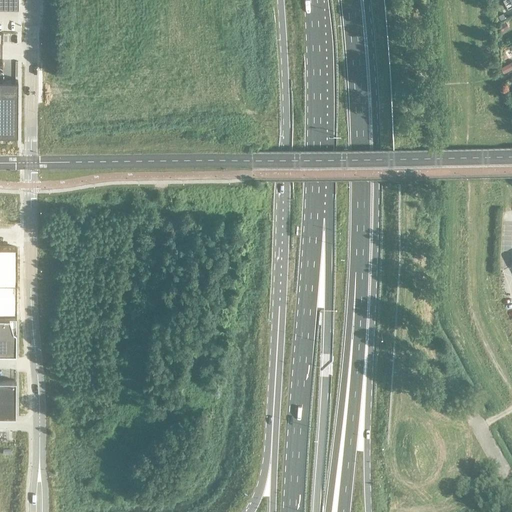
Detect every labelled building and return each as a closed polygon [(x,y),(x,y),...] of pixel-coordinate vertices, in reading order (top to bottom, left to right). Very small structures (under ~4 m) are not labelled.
[(506,21),(499,25),(502,30),(509,26),(506,21)] [(0,134),(17,134),(17,79),(0,79),(0,134)] [(0,246),(0,310),(16,311),(16,247),(0,246)] [(15,318),(0,317),(0,353),(5,354),(6,351),(16,349),(16,317),(15,317),(15,318)] [(15,380),(0,379),(0,415),(5,416),(5,413),(15,411),(16,394),(15,394),(15,380)]
